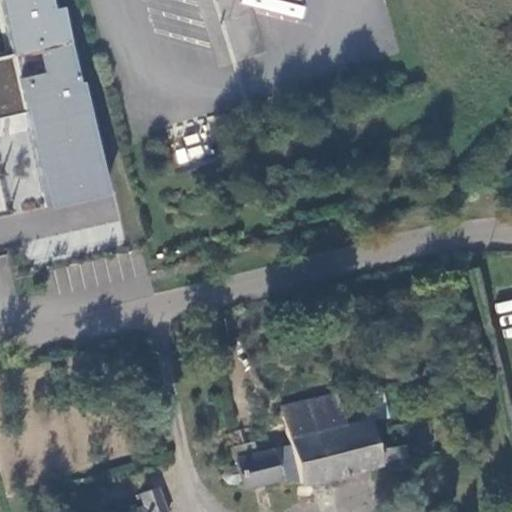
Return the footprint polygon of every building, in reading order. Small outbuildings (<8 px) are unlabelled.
[(54,203),(109,190),(67,7),(57,7),(55,0),(4,0),(18,58),(0,62),(0,115),(32,109),(54,203)] [(440,406),(432,369),(334,392),(342,427),(367,422),(440,406)] [(334,392),(282,404),(300,484),(450,451),(447,438),(393,450),(395,457),(376,461),(367,422),(342,427),(334,392)] [(440,406),(367,422),(376,461),(395,457),(393,450),(447,438),(440,406)] [(278,479),(271,449),(234,458),(235,463),(229,463),(226,466),(225,468),(225,472),(225,475),(226,478),(228,480),(231,482),(235,481),(239,480),(242,487),(278,479)] [(162,511),(155,487),(143,491),(146,501),(149,511),(162,511)] [(149,511),(146,501),(134,506),(136,511),(149,511)]
